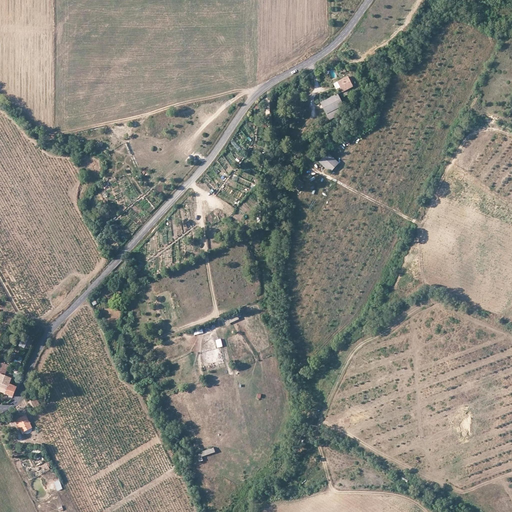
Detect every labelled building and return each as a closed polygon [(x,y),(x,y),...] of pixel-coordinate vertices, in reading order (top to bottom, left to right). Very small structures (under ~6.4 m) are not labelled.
[(348,78),(338,82),(342,92),(352,87),(348,78)] [(337,95),(321,103),(326,114),(343,106),(337,95)] [(339,164),(328,154),(319,163),(330,174),(339,164)] [(297,181),(293,189),(299,192),(303,183),(297,181)] [(29,337),(24,335),(19,346),(24,348),(29,337)] [(2,363),(0,366),(0,383),(4,386),(1,392),(13,397),(18,388),(10,384),(12,380),(5,376),(9,367),(2,363)] [(30,398),(26,400),(32,409),(40,405),(36,398),(32,401),(30,398)] [(23,432),(32,428),(26,415),(17,419),(23,432)] [(197,455),(199,460),(216,453),(214,448),(197,455)] [(54,482),(57,491),(63,489),(60,480),(54,482)]
